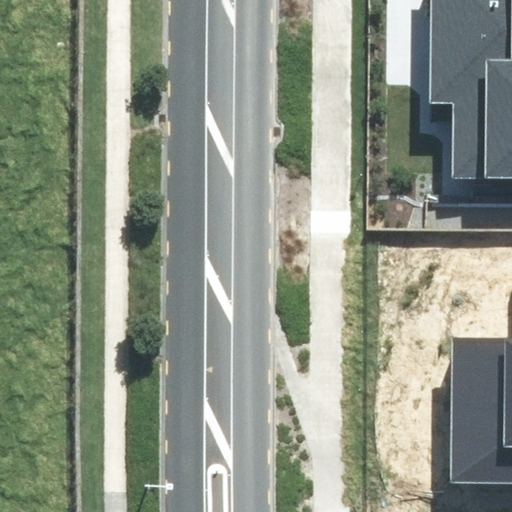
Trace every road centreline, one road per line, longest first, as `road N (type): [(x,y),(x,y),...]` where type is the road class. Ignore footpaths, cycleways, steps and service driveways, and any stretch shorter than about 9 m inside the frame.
road 1 (tertiary): [(190,511),(189,452),(222,216)]
road 2 (tertiary): [(222,216),(251,435),(251,511)]
road 3 (tertiary): [(219,0),(222,216)]
